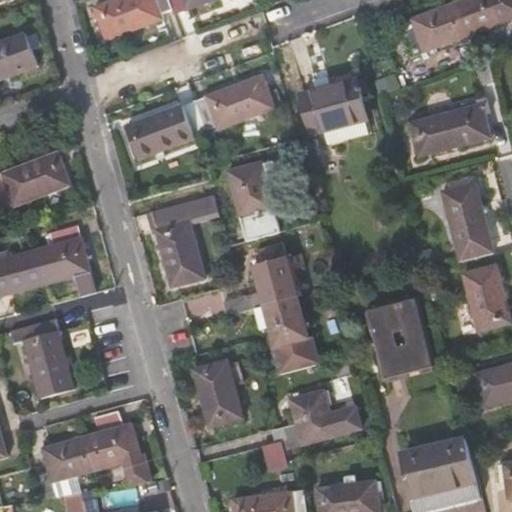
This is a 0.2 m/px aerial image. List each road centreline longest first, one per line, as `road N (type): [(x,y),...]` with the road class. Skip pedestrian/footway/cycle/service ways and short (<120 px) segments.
road 1 (residential): [(81,97),(195,511)]
road 2 (residential): [(81,97),(256,30)]
